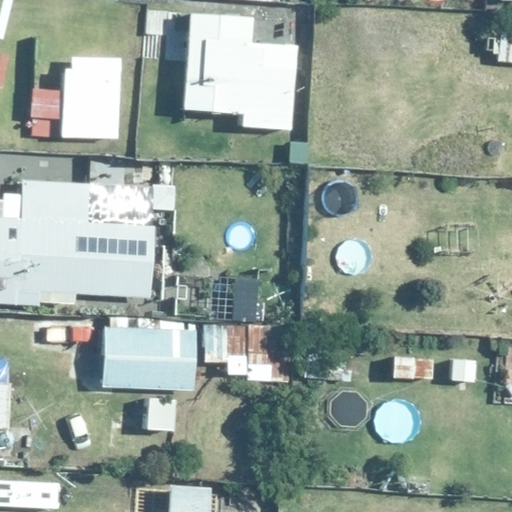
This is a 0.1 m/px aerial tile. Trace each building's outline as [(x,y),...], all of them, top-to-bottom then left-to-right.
[(247,11),(183,6),(176,108),(232,112),(231,125),(287,129),(293,42),(245,38),(247,11)] [(490,53),(490,62),(511,62),(511,31),(479,30),(478,52),(490,53)] [(55,117),(54,136),(111,138),(115,56),(57,54),(56,83),(23,82),(22,116),(55,117)] [(172,185),(13,179),(13,194),(0,193),(0,301),(69,304),(69,293),(146,296),(148,249),(155,249),(156,228),(148,228),(149,209),(171,210),(172,185)] [(475,222),(439,222),(439,252),(475,252),(475,222)] [(69,317),(32,316),(31,344),(68,346),(69,317)] [(110,430),(140,430),(171,430),(172,390),(189,390),(191,323),(96,321),(94,384),(138,385),(137,413),(111,412),(110,430)] [(294,325),(196,323),(196,362),(222,362),(222,373),(241,373),(241,379),(293,380),(294,325)] [(432,348),(386,347),(385,377),(431,379),(432,348)] [(0,441),(5,441),(5,393),(22,393),(22,368),(0,368),(0,441)] [(206,511),(207,481),(164,480),(162,511),(206,511)]
